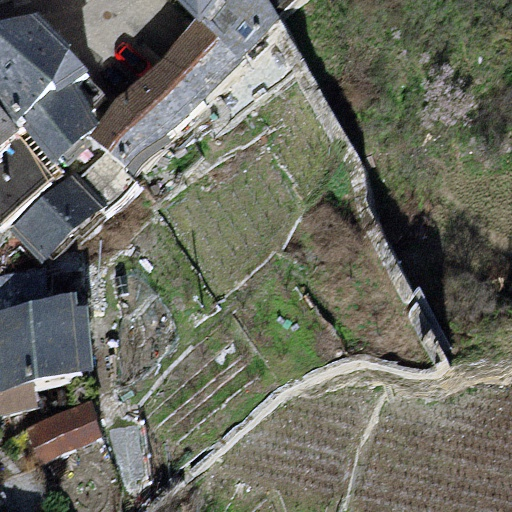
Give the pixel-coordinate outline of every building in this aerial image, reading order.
[(179,0),(205,26),(242,65),(283,20),(267,0),(179,0)] [(302,0),(267,0),(283,20),(302,0)] [(205,26),(96,134),(132,171),(242,65),(205,26)] [(42,28),(0,43),(0,110),(22,139),(53,176),(96,134),(74,92),(88,78),(42,28)] [(0,110),(0,156),(22,139),(0,110)] [(22,139),(0,156),(0,225),(0,226),(53,176),(22,139)] [(74,177),(19,230),(43,263),(103,206),(74,177)] [(72,309),(0,320),(0,390),(83,377),(72,309)] [(45,463),(107,449),(99,412),(36,426),(45,463)]
